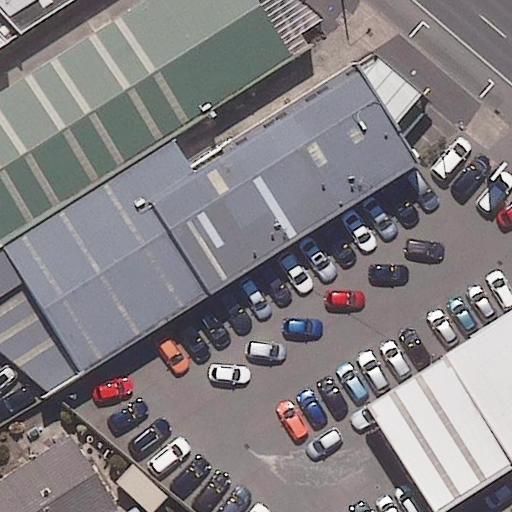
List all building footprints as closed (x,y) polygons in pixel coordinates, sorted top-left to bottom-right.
[(147,0),(0,93),(0,246),(171,138),(311,50),(301,35),(325,20),(301,0),(147,0)] [(0,0),(0,51),(78,0),(0,0)] [(171,138),(0,246),(0,354),(48,396),(421,169),(403,142),(431,105),(372,53),(189,168),(171,138)] [(511,455),(511,302),(362,397),(432,507),(511,455)] [(0,511),(103,511),(115,504),(68,432),(0,475),(0,511)]
